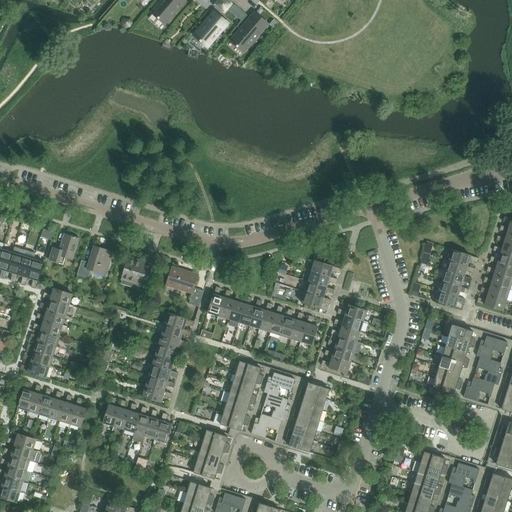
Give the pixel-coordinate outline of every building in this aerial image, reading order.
[(184,0),(162,0),(152,13),(164,24),(185,0),(184,0)] [(227,23),(214,12),(194,36),(207,47),(227,23)] [(267,24),(255,13),(230,41),(243,52),(267,24)] [(278,22),(275,19),(270,25),(274,28),(278,22)] [(72,260),(79,238),(65,234),(62,243),(63,243),(62,246),(61,246),(60,250),(53,247),(49,260),(63,265),(65,258),(72,260)] [(511,256),(511,245),(504,243),(501,253),(511,256)] [(105,275),(111,255),(104,253),(105,249),(94,246),(89,263),(81,260),(77,275),(88,278),(91,270),(105,275)] [(0,268),(7,271),(13,252),(2,249),(0,256),(0,268)] [(467,266),(471,256),(452,250),(449,261),(467,266)] [(17,274),(23,256),(13,252),(7,271),(17,274)] [(511,267),(511,256),(501,253),(498,263),(511,267)] [(28,278),(34,259),(23,256),(17,274),(28,278)] [(121,280),(120,284),(132,287),(133,284),(147,288),(154,265),(128,257),(121,280)] [(38,281),(44,262),(34,259),(28,278),(38,281)] [(330,277),(334,267),(334,266),(315,260),(311,271),(330,277)] [(464,277),(467,266),(449,261),(446,271),(464,277)] [(511,279),(511,267),(498,263),(494,274),(511,279)] [(194,288),(198,274),(172,266),(165,286),(192,294),(189,304),(199,307),(204,291),(194,288)] [(327,288),(330,277),(311,271),(308,282),(327,288)] [(461,287),(464,277),(446,271),(442,281),(461,287)] [(510,290),(511,283),(511,279),(494,274),(491,284),(510,290)] [(458,297),(461,287),(442,281),(439,292),(458,297)] [(324,298),(327,288),(308,282),(305,292),(324,298)] [(507,300),(510,290),(491,284),(488,294),(507,300)] [(69,306),(73,295),(54,289),(50,300),(69,306)] [(320,309),(324,298),(305,292),(301,303),(320,309)] [(455,309),(458,297),(439,292),(436,303),(455,309)] [(219,317),(224,298),(216,295),(214,294),(208,313),(219,317)] [(503,311),(507,300),(488,294),(485,305),(503,311)] [(229,320),(235,301),(224,298),(219,317),(229,320)] [(66,316),(69,306),(50,300),(47,310),(66,316)] [(239,323),(245,304),(235,301),(229,320),(239,323)] [(249,326),(255,307),(245,304),(239,323),(249,326)] [(364,322),(367,311),(348,305),(345,316),(364,322)] [(260,329),(266,311),(255,307),(249,326),(260,329)] [(63,326),(66,316),(47,310),(44,320),(63,326)] [(270,333),(276,314),(266,311),(260,329),(270,333)] [(184,330),(187,319),(168,313),(165,324),(184,330)] [(281,336),(286,317),(276,314),(270,333),(281,336)] [(361,332),(364,322),(345,316),(342,326),(361,332)] [(291,339),(297,320),(286,317),(281,336),(291,339)] [(59,337),(63,326),(44,320),(41,331),(59,337)] [(301,342),(307,323),(297,320),(291,339),(301,342)] [(312,346),(318,327),(307,323),(301,342),(312,346)] [(181,340),(184,330),(165,324),(162,334),(181,340)] [(511,343),(479,333),(452,325),(433,388),(460,397),(495,408),(499,409),(511,412),(511,343)] [(357,342),(361,332),(342,326),(338,336),(357,342)] [(56,347),(59,337),(41,331),(38,341),(56,347)] [(178,350),(181,340),(162,334),(159,344),(178,350)] [(354,353),(357,342),(338,336),(335,347),(354,353)] [(53,357),(56,347),(38,341),(34,351),(53,357)] [(174,361),(178,350),(159,344),(155,355),(174,361)] [(351,363),(354,353),(335,347),(332,357),(351,363)] [(50,367),(53,357),(34,351),(31,362),(50,367)] [(171,371),(174,361),(155,355),(152,365),(171,371)] [(347,374),(351,363),(332,357),(329,368),(347,374)] [(266,369),(240,361),(220,424),(246,433),(283,444),(310,452),(330,389),(302,381),(266,369)] [(46,378),(50,367),(31,362),(28,372),(46,378)] [(168,381),(171,371),(152,365),(149,375),(168,381)] [(165,392),(168,381),(149,375),(146,386),(165,392)] [(161,403),(165,392),(146,386),(142,397),(161,403)] [(29,411),(34,393),(24,389),(18,408),(29,411)] [(39,415),(45,396),(34,393),(29,411),(39,415)] [(49,418),(55,399),(45,396),(39,415),(49,418)] [(59,421),(65,402),(55,399),(49,418),(59,421)] [(70,424),(76,405),(65,402),(59,421),(70,424)] [(81,428),(87,409),(76,405),(70,424),(81,428)] [(114,427),(120,408),(109,405),(103,424),(114,427)] [(124,430),(130,411),(120,408),(114,427),(124,430)] [(134,433),(140,414),(130,411),(124,430),(134,433)] [(145,436),(151,418),(140,414),(134,433),(145,436)] [(155,440),(161,421),(151,418),(145,436),(155,440)] [(166,443),(172,424),(161,421),(155,440),(166,443)] [(496,448),(493,456),(498,458),(496,464),(511,469),(511,422),(509,421),(507,428),(502,427),(500,435),(504,438),(501,448),(496,448)] [(228,437),(207,430),(194,473),(215,479),(216,473),(222,474),(224,466),(220,463),(223,453),(228,453),(230,445),(226,443),(228,437)] [(34,450),(37,440),(18,434),(15,445),(37,452),(34,450)] [(34,462),(37,452),(15,445),(12,455),(34,462)] [(450,460),(424,452),(405,511),(503,511),(511,486),(511,479),(485,471),(450,460)] [(27,471),(30,461),(34,462),(12,455),(8,466),(27,471)] [(24,482),(27,471),(8,466),(5,476),(24,482)] [(21,492),(24,482),(5,476),(2,486),(21,492)] [(216,490),(191,482),(181,511),(279,511),(281,510),(252,501),(216,490)] [(0,497),(17,503),(21,492),(2,486),(0,492),(0,497)] [(105,511),(126,511),(127,508),(128,506),(109,500),(106,511),(105,511)]
